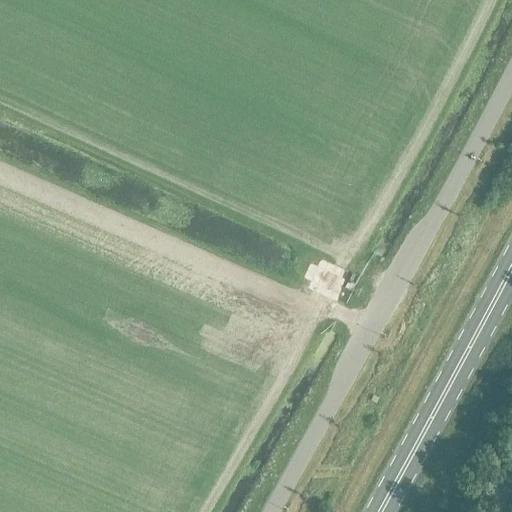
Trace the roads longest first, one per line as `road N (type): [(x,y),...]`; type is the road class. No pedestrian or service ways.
road 1 (unclassified): [(271,511),(511,69)]
road 2 (primary): [(511,260),(376,511)]
